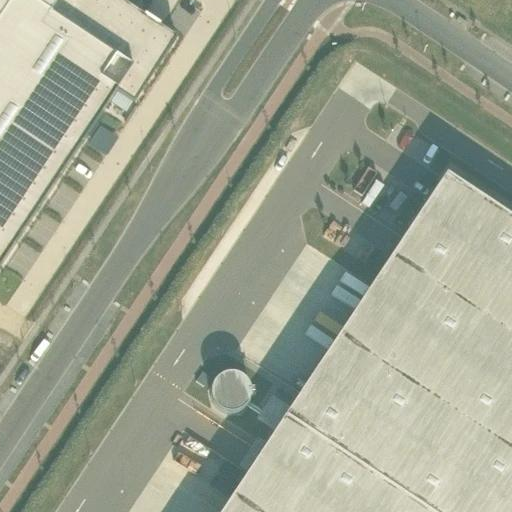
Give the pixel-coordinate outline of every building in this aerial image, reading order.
[(0,0),(0,268),(109,105),(116,95),(131,72),(52,19),(64,0),(0,0)] [(114,0),(64,0),(52,19),(131,72),(116,95),(131,106),(132,106),(176,41),(114,0)] [(109,105),(125,115),(131,106),(116,95),(109,105)] [(100,129),(88,146),(105,158),(117,140),(100,129)] [(511,511),(511,226),(444,182),(291,412),(276,434),(224,511),(511,511)] [(215,410),(228,416),(242,413),(250,401),(249,387),(239,377),(225,376),(213,384),(210,397),(215,410)] [(256,421),(276,434),(291,412),(271,399),(256,421)]
